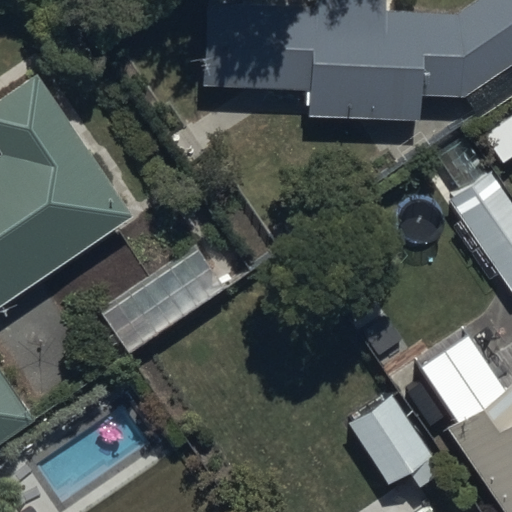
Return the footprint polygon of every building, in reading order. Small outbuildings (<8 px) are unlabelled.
[(422,126),(424,98),(466,100),(511,69),(511,0),(478,0),(455,16),(207,5),(204,88),(311,93),(310,121),(422,126)] [(0,310),(5,307),(71,263),(131,223),(32,76),(0,97),(0,310)] [(449,197),(511,291),(511,205),(489,171),(449,197)] [(220,288),(193,248),(99,312),(126,352),(220,288)] [(460,452),(500,511),(511,511),(511,404),(468,340),(418,373),(468,447),(460,452)] [(0,449),(38,424),(0,367),(0,449)] [(337,420),(387,494),(435,461),(385,387),(337,420)]
